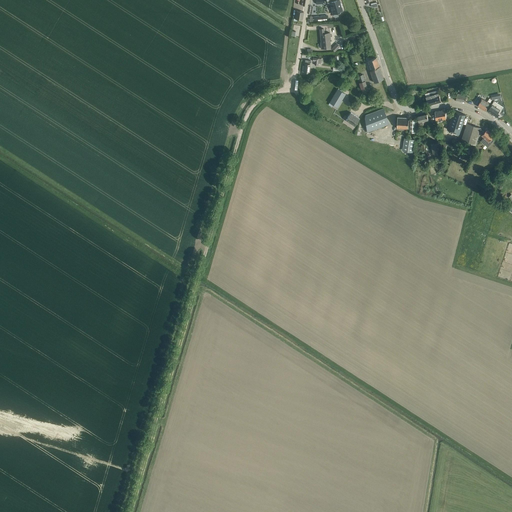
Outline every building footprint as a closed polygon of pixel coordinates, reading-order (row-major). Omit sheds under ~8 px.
[(333,13),(334,16),(335,17),(338,16),(339,15),(338,12),(342,11),(339,0),(326,0),(327,3),(329,2),(333,13)] [(296,10),(295,18),(302,19),(303,11),(296,10)] [(320,29),(321,44),(322,48),(330,47),(329,37),(330,37),(330,33),(324,33),(324,28),(320,29)] [(376,57),(372,59),(371,57),(369,58),(368,56),(366,57),(367,62),(368,62),(371,68),(379,65),(376,57)] [(302,71),(307,72),(309,72),(310,65),(310,60),(305,59),(304,67),(303,66),(302,71)] [(379,67),(374,69),(370,71),(374,82),(383,79),(379,67)] [(358,83),(361,92),(367,90),(364,81),(358,83)] [(472,82),(469,96),(476,98),(479,84),(472,82)] [(329,102),(333,104),(337,107),(345,94),(337,89),(329,102)] [(429,96),(426,97),(428,105),(441,102),(438,90),(434,92),(434,94),(429,96)] [(457,93),(456,100),(466,102),(467,96),(462,95),(462,94),(457,93)] [(482,98),(478,106),(486,110),(492,99),(489,98),(487,102),(482,98)] [(493,101),(487,110),(496,116),(498,112),(499,113),(503,106),(495,101),(493,101)] [(365,115),(364,118),(367,132),(389,123),(383,108),(365,115)] [(445,110),(435,111),(436,116),(436,119),(438,119),(446,118),(446,114),(445,110)] [(454,111),(452,115),(448,129),(459,133),(466,115),(454,111)] [(351,113),(348,117),(346,120),(354,126),(359,118),(351,113)] [(418,122),(419,126),(429,123),(433,122),(432,118),(428,119),(427,114),(417,116),(419,121),(418,122)] [(398,117),(397,122),(397,128),(408,128),(409,117),(398,117)] [(467,123),(461,140),(476,144),(480,132),(482,134),(482,135),(484,137),(481,140),(488,147),(494,140),(492,137),(494,136),(487,129),(484,132),(481,128),(467,123)] [(403,150),(413,152),(414,139),(405,138),(403,150)] [(432,143),(434,155),(444,153),(441,141),(432,143)] [(454,158),(460,161),(463,155),(457,152),(454,158)]
